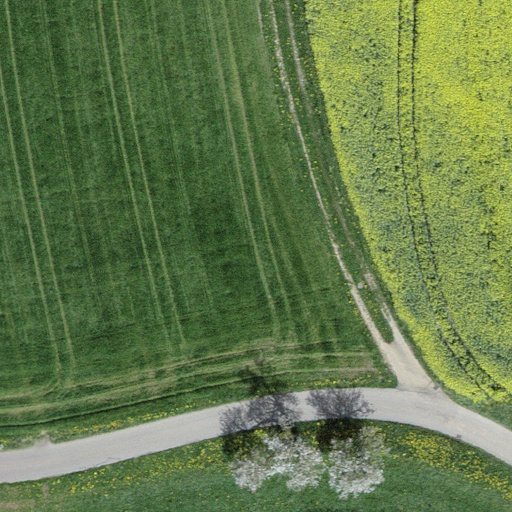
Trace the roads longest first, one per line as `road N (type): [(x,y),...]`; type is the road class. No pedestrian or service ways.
road 1 (unclassified): [(511,449),(414,408),(327,404),(0,466)]
road 2 (track): [(446,417),(385,332),(346,249),(289,70),(279,0)]
